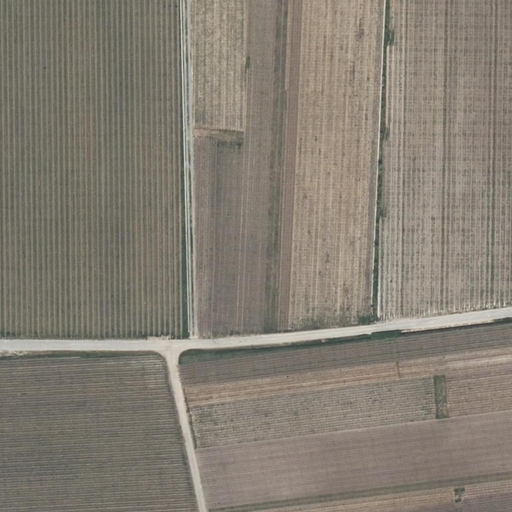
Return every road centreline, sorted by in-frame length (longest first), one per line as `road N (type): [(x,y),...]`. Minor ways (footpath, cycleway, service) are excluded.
road 1 (unclassified): [(0,347),(192,341),(511,312)]
road 2 (track): [(164,342),(202,511)]
